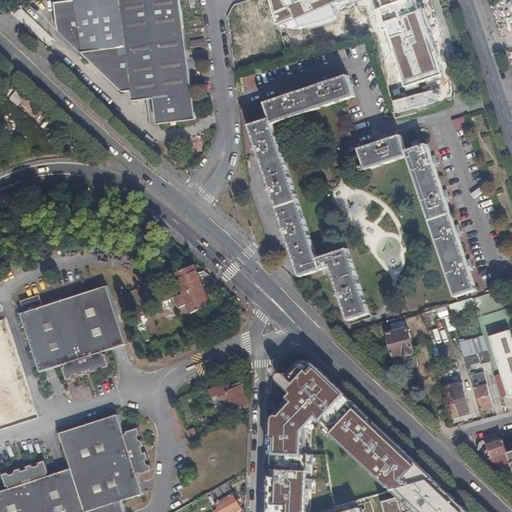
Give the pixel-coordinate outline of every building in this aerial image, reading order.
[(197,119),(180,4),(178,0),(72,0),(56,3),(59,30),(124,91),(133,90),(135,100),(156,98),(159,124),(197,119)] [(310,19),(304,0),(292,0),(299,22),(310,20),(310,19)] [(319,15),(314,0),(304,0),(310,19),(319,15)] [(332,23),(324,0),(318,2),(325,25),(332,23)] [(336,0),(324,0),(332,23),(343,20),(338,5),(336,0)] [(417,29),(407,0),(397,0),(398,3),(396,4),(405,33),(417,29)] [(424,0),(417,0),(423,18),(429,16),(424,0)] [(267,11),(275,40),(278,40),(279,46),(285,44),(275,9),(267,11)] [(267,11),(256,14),(263,39),(264,43),(268,42),(275,40),(267,11)] [(263,39),(256,14),(237,19),(241,34),(240,35),(241,40),(242,40),(244,45),(263,39)] [(417,29),(405,33),(406,36),(411,39),(413,47),(421,45),(417,29)] [(255,67),(269,63),(266,51),(265,47),(250,51),(255,67)] [(412,109),(417,107),(413,95),(410,85),(407,86),(402,69),(388,74),(388,76),(389,78),(393,90),(401,88),(403,94),(406,93),(412,109)] [(255,75),(245,78),(249,90),(258,87),(255,75)] [(286,97),(266,104),(271,119),(250,126),(257,146),(253,147),(254,150),(255,150),(257,156),(260,156),(271,187),(267,189),(269,193),(270,192),(271,197),(274,196),(284,228),(281,229),(282,233),(283,233),(285,238),(288,237),(301,277),(322,270),(323,273),(333,270),(340,292),(336,293),(337,297),(338,296),(340,302),(343,301),(349,321),(370,314),(349,249),(319,259),(273,124),(355,96),(349,76),(330,82),(328,79),(324,80),(325,81),(320,82),(321,85),(295,94),(294,90),(290,92),(285,94),(286,97)] [(416,82),(409,84),(410,85),(413,95),(419,93),(416,82)] [(419,114),(425,112),(419,93),(413,95),(417,107),(419,114)] [(440,107),(439,102),(425,107),(426,111),(440,107)] [(412,109),(395,113),(397,120),(411,116),(419,114),(417,107),(412,109)] [(465,117),(454,120),(457,131),(468,128),(465,117)] [(380,142),(360,149),(365,165),(362,167),(364,170),(367,169),(368,170),(409,156),(456,297),(477,291),(470,271),(474,270),(473,266),(472,266),(470,261),(468,262),(459,236),(463,235),(461,231),(460,231),(459,226),(456,226),(447,201),(451,200),(450,196),(449,196),(447,191),(444,191),(436,167),(440,165),(438,161),(437,161),(436,156),(433,157),(428,144),(408,151),(402,135),(389,139),(388,136),(384,137),(384,138),(379,140),(380,142)] [(203,285),(195,265),(185,269),(176,273),(184,293),(203,285)] [(192,313),(211,305),(203,285),(184,293),(175,296),(180,307),(188,303),(192,313)] [(26,312),(21,314),(41,373),(64,365),(65,368),(63,368),(66,378),(67,377),(70,379),(70,380),(75,378),(74,375),(77,374),(78,377),(83,375),(83,374),(84,372),(91,370),(93,371),(94,372),(99,370),(98,367),(101,366),(102,369),(107,367),(107,366),(108,364),(109,364),(106,354),(104,355),(103,352),(126,344),(107,286),(41,307),(41,305),(43,305),(39,295),(20,301),(24,311),(26,310),(26,312)] [(475,306),(473,299),(464,302),(466,308),(475,306)] [(464,302),(450,307),(452,313),(466,308),(464,302)] [(405,303),(393,306),(395,313),(407,309),(405,303)] [(450,307),(432,312),(434,321),(453,316),(452,313),(450,307)] [(432,312),(423,314),(423,316),(425,323),(434,321),(432,312)] [(5,325),(0,326),(0,403),(4,403),(0,389),(0,387),(21,381),(5,325)] [(404,354),(405,357),(416,354),(409,328),(388,334),(395,357),(399,355),(404,354)] [(511,382),(511,343),(508,331),(490,336),(510,397),(511,396),(511,387),(511,383),(511,382)] [(488,352),(484,336),(475,339),(479,354),(488,352)] [(465,359),(479,354),(475,339),(461,343),(465,359)] [(482,364),(491,362),(488,352),(479,354),(481,361),(482,364)] [(465,359),(467,366),(481,361),(479,354),(465,359)] [(470,511),(412,457),(377,424),(382,420),(322,364),(319,365),(312,357),(302,358),(299,360),(286,373),(283,373),(278,380),(279,386),(292,397),(283,405),(286,408),(275,418),(270,511),(307,511),(309,490),(330,489),(327,455),(305,455),(306,430),(313,421),(330,437),(333,434),(363,461),(359,465),(399,496),(386,500),(388,511),(408,511),(415,510),(417,511),(470,511)] [(482,410),(495,406),(485,372),(472,375),(482,410)] [(240,375),(211,388),(212,392),(215,391),(214,390),(241,378),(240,375)] [(229,411),(249,402),(241,382),(232,385),(233,387),(228,389),(228,391),(228,392),(231,400),(226,402),(229,411)] [(442,388),(451,419),(472,413),(463,382),(442,388)] [(221,414),(229,411),(226,402),(218,406),(221,414)] [(10,489),(0,492),(0,511),(126,511),(123,501),(144,494),(138,473),(141,472),(141,475),(150,472),(150,471),(151,468),(152,468),(151,463),(148,464),(147,461),(150,460),(148,454),(147,455),(144,454),(142,447),(144,445),(145,444),(143,439),(140,439),(139,437),(142,436),(140,431),(139,431),(137,430),(136,429),(127,432),(128,434),(125,435),(118,415),(61,433),(73,468),(50,476),(49,473),(50,473),(47,463),(46,464),(44,463),(44,462),(39,463),(40,466),(37,467),(36,464),(31,466),(31,467),(30,469),(23,472),(21,470),(20,469),(15,471),(16,474),(13,475),(12,472),(7,474),(6,477),(5,477),(8,487),(9,486),(10,489)] [(509,452),(505,440),(490,445),(494,457),(496,456),(509,452)] [(509,452),(496,456),(498,462),(511,458),(510,454),(509,452)] [(498,462),(497,462),(502,469),(507,468),(508,472),(511,470),(511,459),(511,458),(498,462)] [(228,482),(211,492),(216,503),(234,493),(228,482)] [(238,511),(242,510),(234,493),(216,503),(219,507),(215,510),(216,511),(238,511)]
